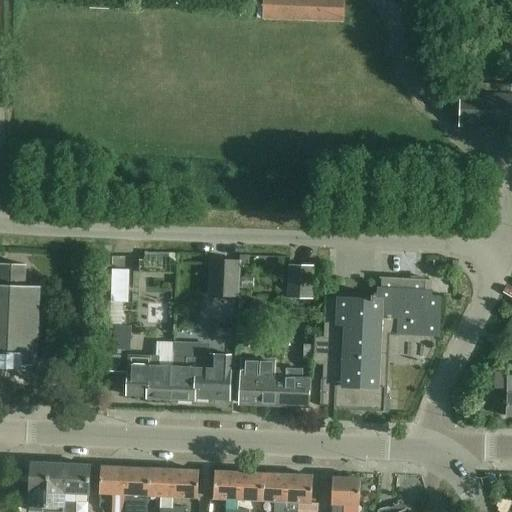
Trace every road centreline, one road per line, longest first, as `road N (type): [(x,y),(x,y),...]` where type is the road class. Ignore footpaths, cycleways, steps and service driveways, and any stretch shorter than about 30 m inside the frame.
road 1 (residential): [(506,249),(0,226)]
road 2 (tertiary): [(0,429),(422,450)]
road 3 (unclassified): [(511,194),(502,175),(439,133),(417,101),(378,0)]
road 4 (residential): [(422,450),(506,249)]
